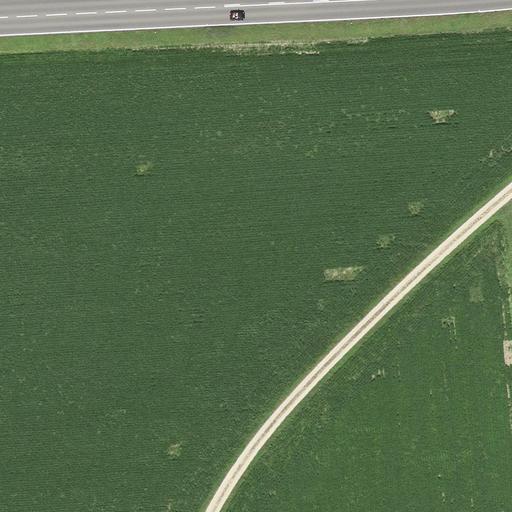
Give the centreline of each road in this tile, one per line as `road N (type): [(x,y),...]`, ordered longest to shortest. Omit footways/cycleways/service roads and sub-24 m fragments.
road 1 (track): [(212,511),(232,472),(294,397),(511,193)]
road 2 (primary): [(438,0),(0,23)]
